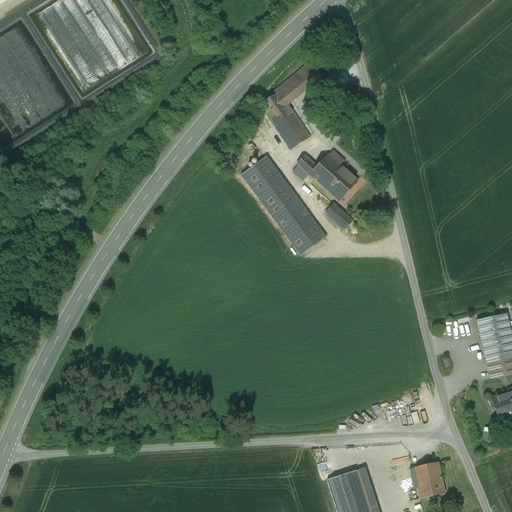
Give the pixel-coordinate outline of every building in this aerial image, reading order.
[(309,64),(274,93),(276,95),(279,94),(287,106),(320,78),(309,64)] [(287,106),(279,94),(276,95),(260,106),(291,151),(309,139),(287,106)] [(356,182),(327,156),(326,157),(327,157),(316,168),(309,176),(338,203),(356,182)] [(325,238),(266,157),(241,176),(300,257),(325,238)] [(304,157),(296,165),(298,167),(308,175),(309,176),(316,168),(304,157)] [(308,175),(298,167),(293,173),(303,181),(308,175)] [(352,222),(333,206),(320,220),(339,237),(352,222)] [(511,341),(506,314),(476,321),(485,361),(501,357),(511,354),(511,341)] [(511,354),(501,357),(504,370),(511,367),(511,354)] [(511,391),(511,392),(492,400),(499,422),(511,417),(511,388),(511,389),(511,391)] [(437,464),(412,469),(419,500),(444,494),(437,464)] [(378,511),(364,469),(356,472),(369,511),(378,511)] [(369,511),(356,472),(326,481),(335,511),(369,511)]
